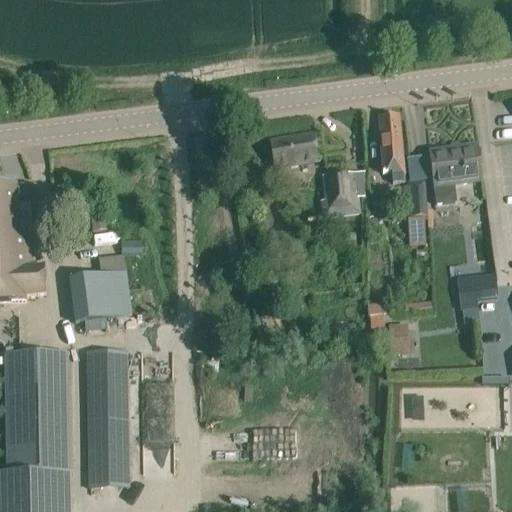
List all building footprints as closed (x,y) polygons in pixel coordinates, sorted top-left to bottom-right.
[(378,119),(380,139),(382,176),(391,175),(392,186),(403,185),(405,185),(405,183),(404,173),(398,117),(378,119)] [(269,143),(272,162),(273,171),(319,163),(314,135),(269,143)] [(430,155),(432,175),(435,197),(453,195),(452,187),(480,183),(478,169),(476,149),(430,155)] [(364,173),(322,178),(329,219),(360,216),(360,199),(365,198),(364,173)] [(405,185),(403,185),(405,211),(406,220),(412,219),(427,219),(425,191),(424,182),(405,183),(405,185)] [(46,296),(46,287),(44,267),(35,268),(33,231),(20,232),(16,185),(0,185),(0,355),(0,356),(0,346),(0,304),(25,303),(25,298),(46,296)] [(105,219),(91,220),(93,235),(107,234),(105,219)] [(488,254),(488,231),(474,230),(474,253),(488,254)] [(143,242),(121,242),(121,256),(143,256),(143,242)] [(76,325),(139,318),(133,273),(70,281),(76,325)] [(493,276),(456,281),(460,312),(461,312),(463,328),(479,326),(476,302),(496,300),(493,276)] [(484,379),(503,378),(502,310),(492,310),(492,336),(483,336),(484,379)] [(407,327),(388,328),(390,357),(409,356),(407,327)] [(128,354),(90,355),(92,488),(130,488),(128,354)] [(5,356),(7,476),(0,475),(0,511),(69,511),(69,475),(67,355),(5,356)]
